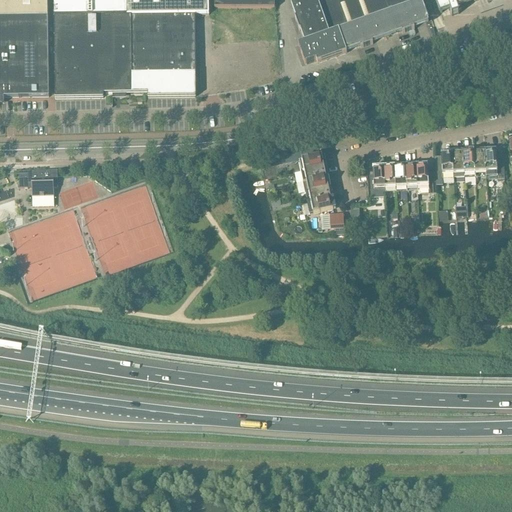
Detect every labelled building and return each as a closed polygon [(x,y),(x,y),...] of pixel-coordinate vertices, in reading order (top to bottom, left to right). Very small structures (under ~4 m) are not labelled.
[(0,0),(0,98),(40,98),(43,98),(49,98),(47,0),(0,0)] [(209,16),(209,0),(54,0),(55,100),(104,99),(104,95),(147,95),(147,99),(194,99),(196,97),(195,16),(209,16)] [(274,10),(273,0),(214,0),(214,9),(274,10)] [(290,0),(291,6),(296,20),(295,20),(300,32),(305,44),(298,46),(305,66),(316,62),(317,65),(347,55),(347,54),(361,49),(361,50),(373,45),(402,34),(402,35),(414,31),(414,30),(429,25),(428,23),(429,23),(422,3),(420,0),(290,0)] [(483,0),(436,0),(442,15),(451,12),(453,18),(460,15),(458,9),(483,0)] [(485,152),(474,153),(474,155),(475,175),(486,175),(485,155),(485,152)] [(496,152),(485,152),(485,155),(486,175),(497,174),(497,181),(505,181),(503,159),(496,160),(496,154),(496,152)] [(463,153),(453,154),(453,156),(454,176),(464,176),(463,156),(463,153)] [(474,153),(463,153),(463,156),(464,176),(475,175),(474,155),(474,153)] [(453,154),(441,155),(441,157),(442,177),(454,176),(453,156),(453,154)] [(322,158),(302,162),(304,173),(324,169),(326,169),(324,157),(322,158)] [(427,166),(416,167),(416,169),(418,189),(428,189),(429,196),(436,196),(435,174),(428,174),(428,168),(427,166)] [(405,167),(395,168),(395,170),(396,190),(407,190),(406,170),(405,167)] [(416,167),(405,167),(406,170),(407,190),(418,189),(416,169),(416,167)] [(373,177),(368,177),(369,200),(386,199),(385,191),(384,171),(384,168),(373,169),(373,171),(373,177)] [(395,168),(384,168),(384,171),(385,191),(396,190),(395,170),(395,168)] [(324,169),(304,173),(306,184),(326,179),(329,179),(326,169),(324,169)] [(57,189),(57,172),(18,173),(19,190),(31,190),(32,209),(54,208),(54,199),(54,198),(54,189),(57,189)] [(326,179),(306,184),(309,194),(328,190),(331,190),(329,179),(326,179)] [(305,194),(303,184),(296,186),(298,195),(305,194)] [(328,190),(309,194),(311,205),(331,201),(333,200),(331,190),(328,190)] [(331,201),(311,205),(313,216),(333,212),(335,211),(333,200),(331,201)] [(466,208),(455,209),(456,221),(467,220),(466,208)] [(351,211),(352,233),(353,233),(360,233),(359,210),(351,211)] [(339,220),(325,220),(325,234),(339,234),(339,220)]
